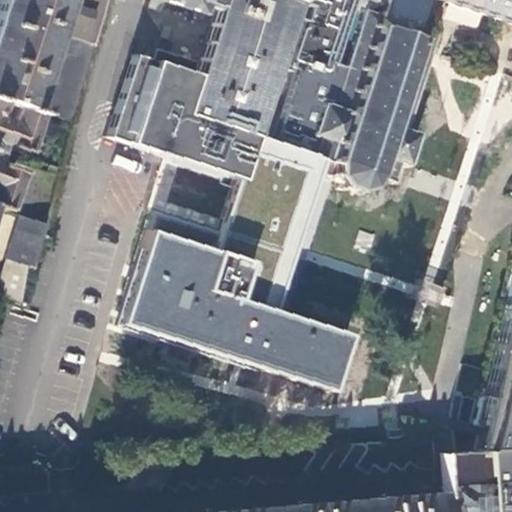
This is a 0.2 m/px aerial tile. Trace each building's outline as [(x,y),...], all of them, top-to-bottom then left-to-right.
[(70,119),(102,0),(0,0),(0,102),(14,107),(37,34),(52,39),(60,60),(45,112),(70,119)] [(129,58),(103,139),(233,181),(218,228),(238,234),(251,261),(278,247),(299,254),(307,232),(333,218),(320,194),(327,173),(329,171),(327,162),(312,157),(311,159),(309,159),(309,156),(307,156),(308,153),(310,154),(316,138),(310,136),(310,138),(306,137),(307,135),(305,134),(306,131),(308,131),(316,106),(314,105),(315,101),(318,102),(319,99),(321,100),(320,103),(329,106),(335,85),(334,85),(335,83),(337,83),(342,68),(331,64),(295,52),(267,139),(248,133),(290,0),(153,0),(197,14),(199,7),(212,11),(194,65),(152,52),(148,64),(129,58)] [(291,0),(310,6),(295,52),(331,64),(350,6),(358,9),(360,9),(361,7),(365,8),(364,11),(376,15),(380,0),(291,0)] [(426,0),(437,0),(511,24),(511,0),(380,0),(376,15),(364,11),(365,8),(361,7),(360,9),(358,9),(357,12),(359,13),(356,21),(355,21),(354,23),(356,24),(350,42),(348,42),(347,45),(349,46),(344,61),(342,61),(341,64),(343,64),(342,68),(337,83),(335,83),(334,85),(335,85),(329,106),(320,103),(321,100),(319,99),(318,102),(315,101),(314,105),(316,106),(308,131),(306,131),(305,134),(307,135),(306,137),(310,138),(310,136),(316,138),(310,154),(308,153),(307,156),(309,156),(309,159),(311,159),(312,157),(327,162),(329,171),(327,173),(329,176),(330,176),(336,184),(335,185),(338,188),(339,187),(348,189),(348,191),(352,191),(352,189),(360,186),(361,188),(364,187),(363,185),(371,176),(386,181),(385,183),(389,185),(390,182),(393,183),(394,180),(391,179),(397,162),(401,164),(400,168),(403,169),(404,165),(424,185),(433,181),(438,190),(448,185),(453,195),(462,190),(476,146),(470,137),(461,142),(452,121),(410,108),(416,89),(418,90),(420,86),(417,85),(422,69),(425,70),(426,66),(424,65),(429,48),(431,49),(432,45),(430,45),(433,37),(434,37),(436,33),(418,27),(426,0)] [(14,107),(0,102),(0,144),(15,150),(27,112),(14,107)] [(15,215),(41,224),(55,175),(29,166),(14,214),(15,215)] [(0,197),(8,171),(0,167),(0,197)] [(15,215),(0,266),(0,291),(17,302),(26,267),(29,268),(41,224),(15,215)] [(511,511),(511,240),(482,370),(475,401),(470,425),(479,427),(474,449),(464,450),(429,453),(430,468),(431,493),(434,493),(435,511),(511,511)] [(482,370),(459,365),(452,396),(475,401),(482,370)] [(416,470),(430,468),(429,453),(428,436),(134,462),(134,469),(124,485),(138,493),(143,485),(155,492),(161,483),(173,490),(178,481),(190,488),(196,479),(207,486),(213,478),(224,485),(230,476),(242,484),(248,475),(259,482),(265,474),(276,481),(283,471),(294,479),(301,470),(311,477),(318,469),(329,476),(335,467),(346,475),(353,465),(364,473),(370,464),(381,472),(388,463),(398,471),(405,462),(416,470)] [(47,491),(44,470),(0,473),(0,504),(0,505),(14,494),(47,491)] [(435,511),(434,493),(431,493),(203,511),(435,511)]
